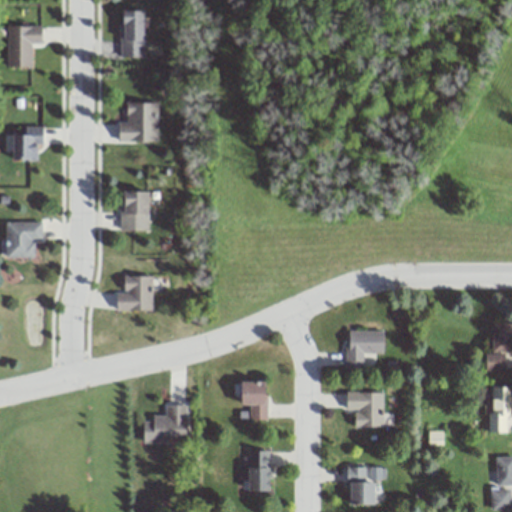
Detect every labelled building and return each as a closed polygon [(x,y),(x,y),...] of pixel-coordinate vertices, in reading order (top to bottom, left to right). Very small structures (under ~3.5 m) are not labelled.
[(144,11),(122,11),(122,57),(144,57),(144,11)] [(31,68),(31,44),(42,44),(42,26),(6,26),(6,68),(31,68)] [(127,123),(119,123),(119,141),(159,141),(159,102),(127,102),(127,123)] [(37,144),(43,144),(43,127),(22,127),(22,132),(14,132),(14,161),(37,161),(37,144)] [(121,230),(150,230),(150,191),(121,191),(121,230)] [(6,221),(6,257),(33,257),(33,239),(42,239),(42,221),(6,221)] [(151,275),(124,275),(124,292),(117,292),(117,311),(151,311),(151,275)] [(511,352),(511,322),(492,323),(492,353),(486,353),(486,371),(505,371),(505,353),(511,352)] [(383,331),(346,331),(346,368),(363,368),(363,353),(383,353),(383,331)] [(242,387),(269,384),(267,403),(269,420),(250,421),(248,403),(238,404),(242,387)] [(491,397),(490,432),(510,432),(511,387),(502,386),(502,397),(491,397)] [(346,413),(355,413),(355,427),(382,427),(382,393),(346,393),(346,413)] [(164,402),(184,404),(187,441),(141,441),(141,421),(146,421),(150,432),(164,402)] [(249,451),(266,454),(271,490),(246,491),(249,451)] [(511,455),(496,456),(496,485),(511,484),(511,455)] [(376,481),(365,481),(365,467),(346,467),(346,504),(376,504),(376,481)] [(510,510),(510,488),(490,488),(490,510),(510,510)]
